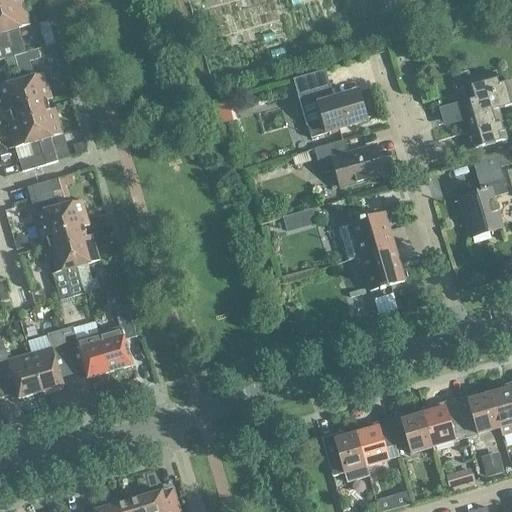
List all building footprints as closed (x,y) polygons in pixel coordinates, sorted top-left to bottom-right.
[(17,2),(16,0),(6,0),(0,2),(0,12),(10,46),(17,44),(22,42),(19,30),(30,26),(22,1),(17,2)] [(0,48),(10,46),(0,12),(0,48)] [(17,44),(10,46),(13,58),(21,55),(17,44)] [(0,61),(6,60),(13,58),(10,46),(0,48),(0,61)] [(37,51),(26,54),(28,63),(40,60),(37,51)] [(17,69),(20,82),(29,112),(48,107),(47,102),(52,101),(44,75),(33,78),(28,63),(26,54),(21,56),(21,55),(13,58),(17,69)] [(17,69),(13,58),(6,60),(9,71),(17,69)] [(400,92),(410,89),(405,66),(394,68),(400,92)] [(333,68),(312,74),(314,83),(335,77),(333,68)] [(495,74),(469,82),(474,100),(463,104),(471,132),(466,133),(471,151),(506,141),(497,111),(511,106),(511,89),(510,82),(498,86),(495,74)] [(280,82),(285,100),(311,92),(305,75),(280,82)] [(9,113),(11,118),(29,112),(20,82),(0,87),(0,99),(4,114),(9,113)] [(328,134),(341,130),(365,123),(357,93),(318,104),(323,123),(307,128),(310,140),(328,135),(328,134)] [(29,112),(42,155),(45,167),(57,163),(50,139),(62,136),(54,110),(49,111),(48,107),(29,112)] [(42,155),(29,112),(11,118),(12,122),(7,124),(15,150),(26,146),(26,149),(16,152),(22,174),(45,167),(42,155)] [(422,152),(446,176),(459,163),(435,139),(422,152)] [(344,141),(314,150),(321,176),(337,171),(343,189),(381,178),(373,148),(348,155),(344,141)] [(507,151),(472,161),(480,191),(480,192),(480,194),(459,200),(470,239),(501,230),(492,199),(507,195),(500,169),(511,165),(507,151)] [(7,152),(0,153),(0,158),(1,162),(9,160),(7,152)] [(308,155),(293,159),(295,168),(311,163),(308,155)] [(57,180),(50,182),(53,194),(61,191),(57,180)] [(33,187),(41,213),(34,215),(42,241),(47,240),(48,244),(67,239),(58,208),(56,209),(49,182),(33,187)] [(81,201),(58,208),(67,239),(85,233),(84,229),(89,227),(81,201)] [(299,221),(297,215),(286,218),(287,224),(299,221)] [(350,225),(360,259),(394,249),(384,215),(365,221),(364,219),(359,221),(359,222),(350,225)] [(85,233),(67,239),(83,295),(95,292),(99,291),(96,279),(92,280),(87,266),(99,262),(92,236),(87,238),(85,233)] [(15,236),(13,241),(14,248),(20,250),(26,249),(29,243),(27,237),(22,234),(15,236)] [(83,295),(67,239),(48,244),(49,249),(44,250),(52,276),(60,274),(68,300),(83,295)] [(404,283),(394,249),(360,259),(370,293),(379,290),(380,291),(385,290),(385,288),(404,283)] [(9,294),(1,297),(5,310),(13,308),(9,294)] [(44,323),(56,319),(52,306),(40,310),(44,323)] [(98,336),(109,374),(132,367),(124,342),(136,338),(129,312),(116,316),(120,329),(98,336)] [(87,380),(109,374),(98,336),(76,342),(72,328),(60,332),(67,359),(79,355),(87,380)] [(51,349),(29,356),(41,394),(63,388),(56,362),(67,359),(60,332),(47,336),(51,349)] [(30,348),(48,343),(46,335),(28,339),(30,348)] [(4,349),(3,348),(0,337),(0,378),(11,375),(18,401),(41,394),(29,356),(8,362),(4,349)] [(489,396),(499,429),(501,435),(511,431),(511,383),(509,385),(511,390),(489,396)] [(499,429),(489,396),(468,402),(467,397),(455,401),(466,439),(499,429)] [(423,416),(433,449),(466,439),(455,401),(443,404),(444,409),(423,416)] [(388,420),(396,447),(407,443),(410,455),(433,449),(423,416),(402,422),(400,417),(388,420)] [(377,429),(356,435),(366,469),(366,468),(388,462),(385,450),(396,447),(388,420),(376,424),(377,429)] [(366,468),(366,469),(356,435),(335,441),(333,437),(321,440),(332,478),(344,475),(347,485),(369,478),(366,468)] [(481,459),(486,479),(503,475),(498,454),(481,459)] [(457,492),(453,480),(446,482),(449,494),(457,492)] [(179,511),(172,489),(127,503),(130,511),(179,511)] [(417,511),(417,498),(394,500),(394,511),(417,511)] [(376,502),(378,511),(388,511),(390,511),(386,499),(376,502)] [(130,511),(127,503),(95,511),(130,511)]
